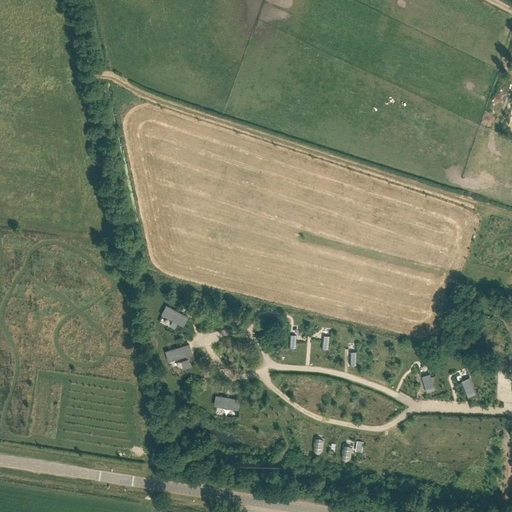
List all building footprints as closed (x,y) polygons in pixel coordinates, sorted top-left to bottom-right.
[(179,312),(166,305),(161,314),(181,324),(184,326),(189,317),(179,312)] [(330,336),(323,335),(322,343),(321,348),(328,349),(330,336)] [(181,346),(165,351),(168,361),(185,356),(192,354),(192,352),(189,344),(181,346)] [(430,374),(422,376),(427,392),(435,390),(430,374)] [(469,379),(461,382),(468,397),(475,394),(469,379)] [(215,396),(214,405),(239,409),(240,399),(232,398),(225,396),(216,395),(215,396)] [(316,439),(313,456),(322,458),(325,440),(316,439)] [(343,445),(341,462),(350,464),(352,446),(343,445)]
